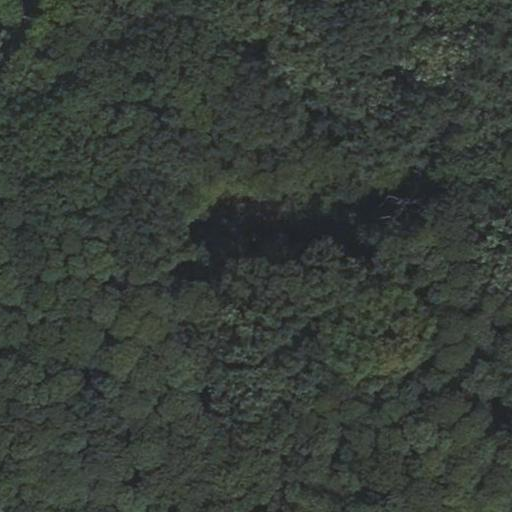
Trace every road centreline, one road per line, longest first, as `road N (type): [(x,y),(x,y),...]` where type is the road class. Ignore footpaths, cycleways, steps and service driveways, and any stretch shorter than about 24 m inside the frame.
road 1 (track): [(0,25),(271,9)]
road 2 (track): [(271,9),(511,0)]
